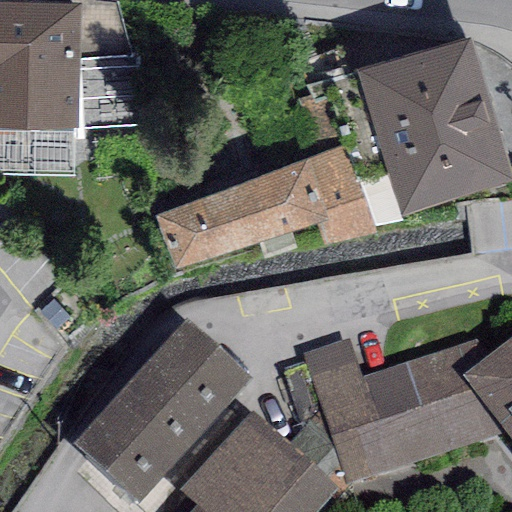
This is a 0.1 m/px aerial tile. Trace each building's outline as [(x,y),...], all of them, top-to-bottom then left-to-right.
[(79,0),(0,0),(0,103),(76,106),(79,0)] [(511,151),(468,9),(355,43),(399,186),(511,151)] [(308,138),(153,195),(173,248),(317,196),(328,226),(374,209),(345,132),(311,144),(308,138)] [(71,446),(137,505),(250,379),(185,320),(71,446)] [(511,338),(472,368),(462,376),(503,431),(511,441),(511,338)] [(347,340),(300,357),(351,488),(503,431),(462,376),(472,368),(463,343),(363,381),(347,340)] [(318,511),(339,489),(249,410),(179,489),(197,505),(190,511),(318,511)]
